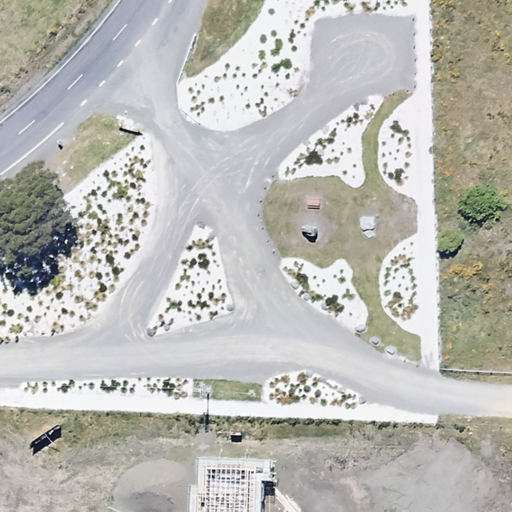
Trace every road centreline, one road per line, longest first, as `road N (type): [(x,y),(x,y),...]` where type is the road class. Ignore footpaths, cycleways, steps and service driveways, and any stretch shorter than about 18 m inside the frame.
road 1 (track): [(0,355),(511,391)]
road 2 (track): [(180,0),(152,122),(227,284),(372,381)]
road 3 (tertiary): [(151,0),(116,58),(0,158)]
